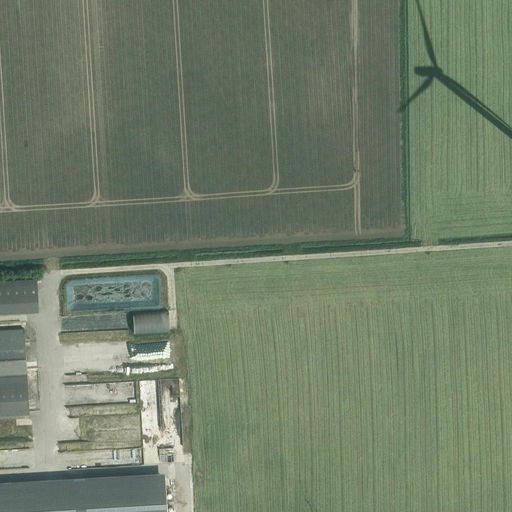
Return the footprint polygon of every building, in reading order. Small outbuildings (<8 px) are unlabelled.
[(0,279),(0,309),(38,308),(37,277),(0,279)] [(143,313),(143,325),(176,325),(176,309),(155,310),(155,313),(143,313)] [(24,328),(0,329),(0,414),(28,413),(24,328)] [(142,398),(142,382),(129,382),(129,398),(142,398)] [(118,436),(135,437),(135,443),(141,443),(141,437),(148,437),(148,421),(119,420),(118,436)] [(0,486),(0,511),(166,511),(164,477),(0,486)]
